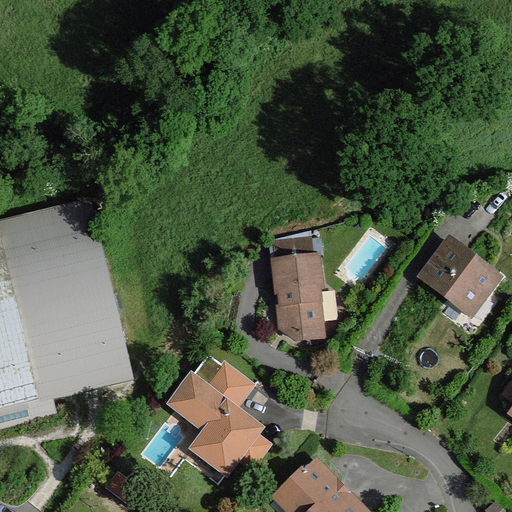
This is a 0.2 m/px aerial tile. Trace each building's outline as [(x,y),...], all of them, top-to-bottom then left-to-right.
[(87,206),(0,226),(0,426),(52,414),(49,399),(130,379),(87,206)] [(281,247),(283,264),(308,261),(306,244),(281,247)] [(462,254),(452,246),(425,282),(470,316),(483,299),(485,300),(499,281),(462,254)] [(304,332),(323,330),(318,291),(322,291),(318,260),(308,261),(283,264),(273,265),(281,332),(298,343),(299,341),(304,332)] [(304,332),(299,341),(324,338),(323,330),(304,332)] [(226,369),(210,357),(184,391),(185,392),(174,407),(190,419),(192,418),(211,432),(201,444),(233,468),(239,461),(258,437),(261,432),(236,412),(254,388),(227,368),(226,369)] [(272,447),(258,437),(239,461),(253,472),(272,447)] [(228,475),(233,468),(201,444),(196,451),(228,475)] [(362,511),(317,466),(304,479),(302,476),(282,495),(295,508),(291,511),(362,511)] [(143,497),(120,481),(111,494),(133,510),(143,497)]
